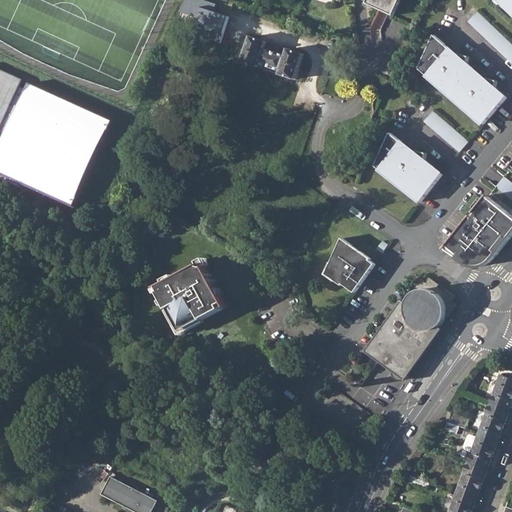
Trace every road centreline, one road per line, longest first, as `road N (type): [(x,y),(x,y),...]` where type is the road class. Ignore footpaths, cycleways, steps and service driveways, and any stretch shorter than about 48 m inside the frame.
road 1 (residential): [(418,244),(338,190),(321,159),(333,104),(354,112),(367,84),(363,0)]
road 2 (tertiary): [(480,329),(394,449),(365,511)]
road 3 (residential): [(298,415),(418,244)]
road 4 (residential): [(418,244),(511,126)]
